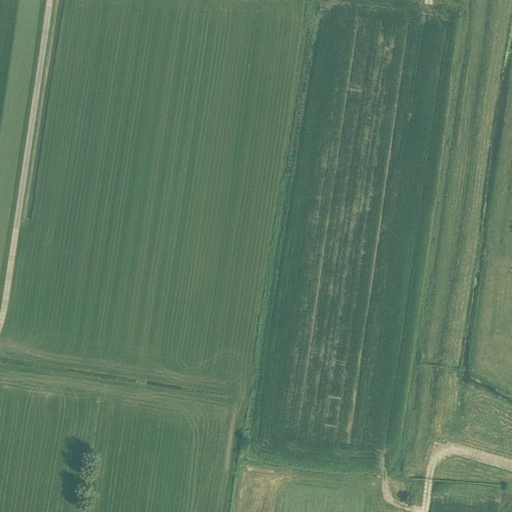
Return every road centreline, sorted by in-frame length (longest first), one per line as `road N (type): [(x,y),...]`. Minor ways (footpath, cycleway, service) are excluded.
road 1 (track): [(0,329),(52,0)]
road 2 (track): [(424,511),(432,452),(443,447),(511,466)]
